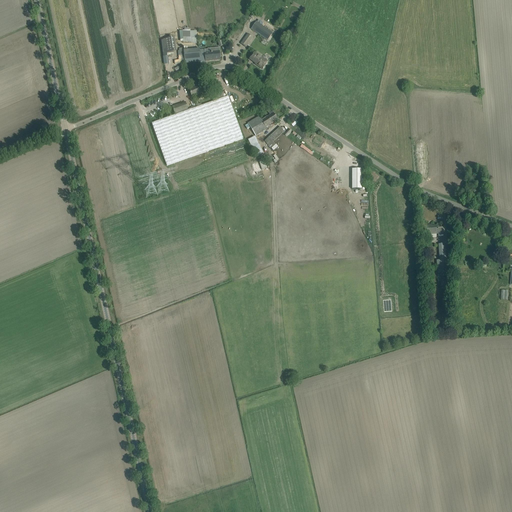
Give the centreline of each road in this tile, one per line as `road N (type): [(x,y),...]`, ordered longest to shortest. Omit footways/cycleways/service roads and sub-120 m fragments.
road 1 (unclassified): [(511,226),(413,186),(234,67),(211,67),(65,130)]
road 2 (tertiary): [(149,511),(65,130)]
road 3 (tertiary): [(65,130),(37,0)]
